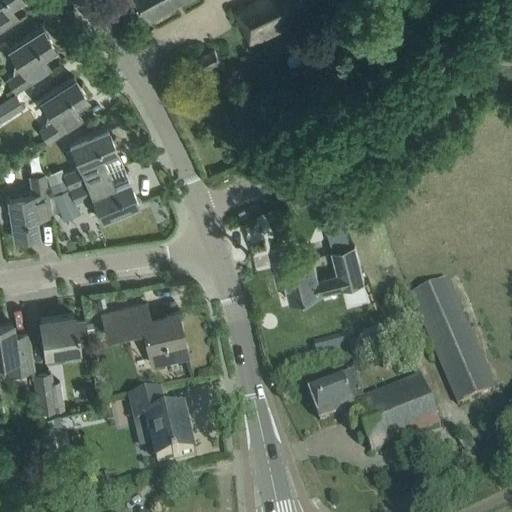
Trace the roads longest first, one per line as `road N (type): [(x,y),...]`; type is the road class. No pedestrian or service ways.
road 1 (unclassified): [(201,213),(398,106),(501,31)]
road 2 (residential): [(278,511),(215,250)]
road 3 (residential): [(201,213),(81,0)]
road 4 (residential): [(0,277),(215,250)]
